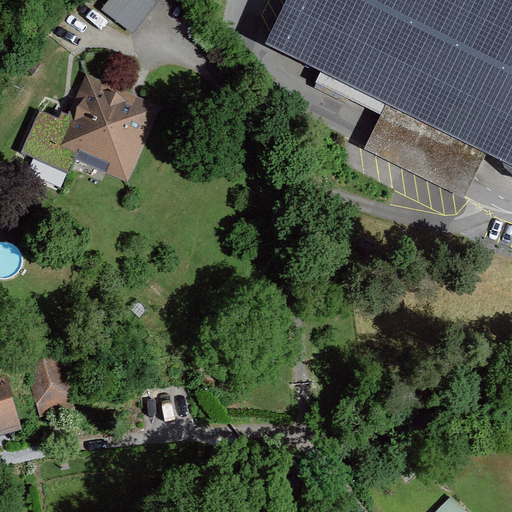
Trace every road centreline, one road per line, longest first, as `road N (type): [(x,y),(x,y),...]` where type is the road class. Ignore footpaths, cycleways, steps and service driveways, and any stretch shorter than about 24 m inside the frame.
road 1 (residential): [(309,431),(236,428),(34,453)]
road 2 (residential): [(309,431),(285,213),(267,177)]
road 3 (residential): [(267,177),(426,222),(466,221),(489,192)]
road 4 (residential): [(267,177),(218,79),(164,48)]
